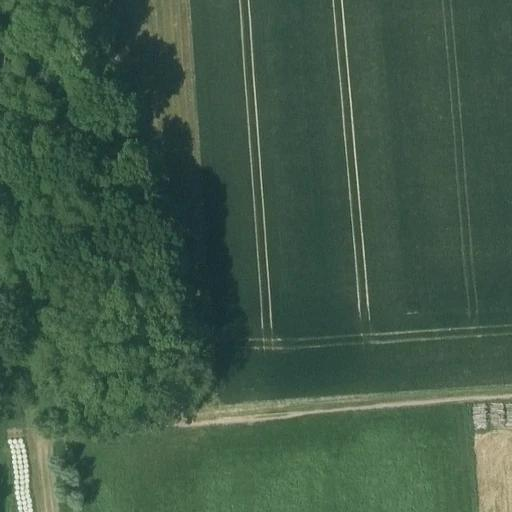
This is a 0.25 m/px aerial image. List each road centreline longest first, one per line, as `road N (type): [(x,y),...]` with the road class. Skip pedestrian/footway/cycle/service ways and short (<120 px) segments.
road 1 (track): [(0,430),(511,395)]
road 2 (track): [(0,271),(38,428),(47,511)]
